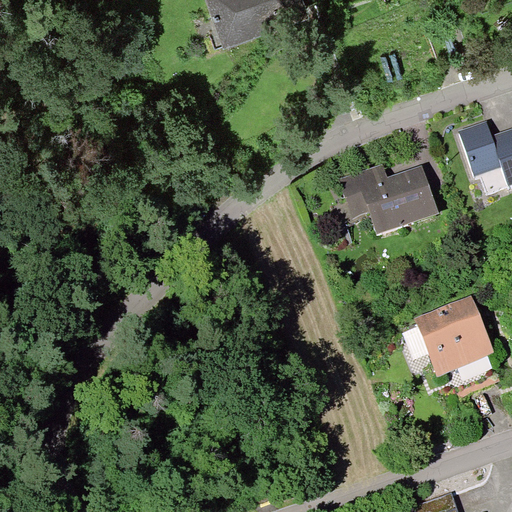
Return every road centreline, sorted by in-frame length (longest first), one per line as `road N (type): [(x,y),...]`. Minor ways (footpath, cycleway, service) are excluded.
road 1 (residential): [(511,77),(311,152),(247,201),(99,348),(61,407),(54,439),(58,473),(82,511)]
road 2 (residential): [(313,511),(511,440)]
